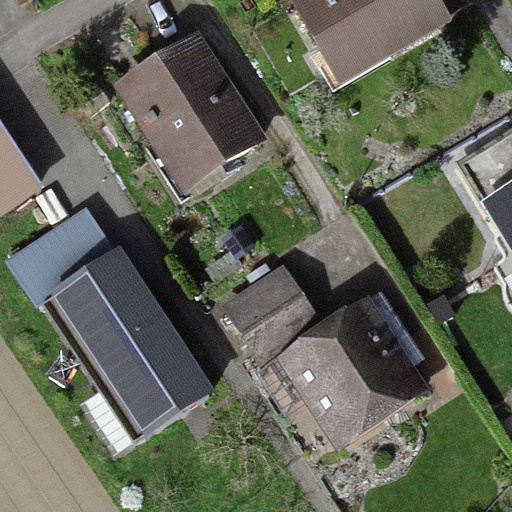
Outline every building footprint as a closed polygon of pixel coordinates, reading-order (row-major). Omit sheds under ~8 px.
[(430,0),(301,0),(293,5),(332,73),(380,45),(386,56),(444,23),(430,0)] [(193,46),(121,92),(185,190),(257,145),(193,46)] [(511,137),(461,168),(511,251),(511,137)] [(0,217),(33,195),(0,144),(0,217)] [(54,300),(146,439),(208,398),(117,258),(54,300)] [(227,313),(261,364),(315,328),(282,277),(227,313)] [(411,393),(363,320),(300,361),(318,389),(312,394),(336,430),(363,413),(368,421),(411,393)]
